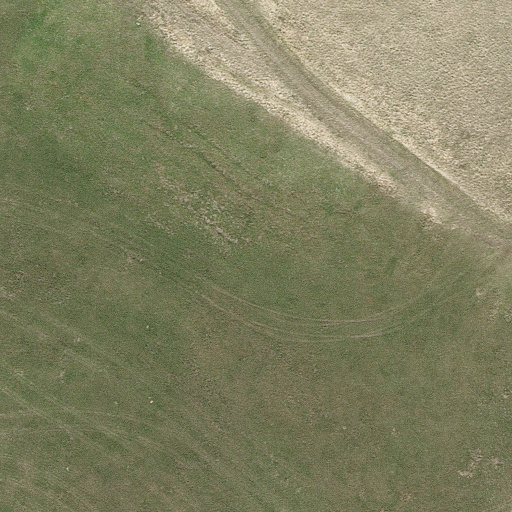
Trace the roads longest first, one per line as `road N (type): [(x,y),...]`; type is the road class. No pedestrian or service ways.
road 1 (track): [(229,0),(289,83),(511,240)]
road 2 (track): [(289,83),(175,0)]
